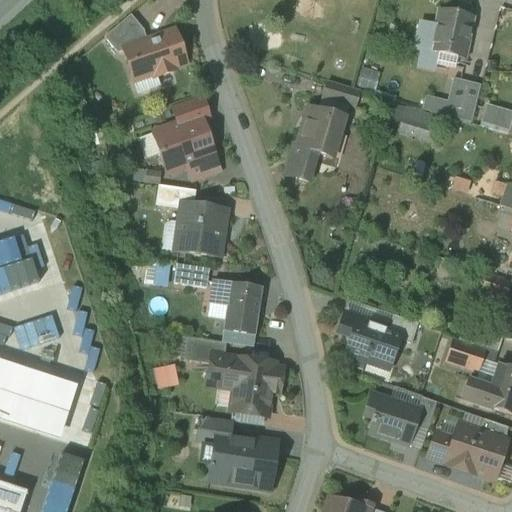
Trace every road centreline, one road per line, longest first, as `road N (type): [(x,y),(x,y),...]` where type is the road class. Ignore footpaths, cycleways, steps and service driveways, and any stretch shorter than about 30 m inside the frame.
road 1 (residential): [(201,0),(209,46),(297,304),(316,397),(317,450)]
road 2 (residential): [(317,450),(486,511)]
